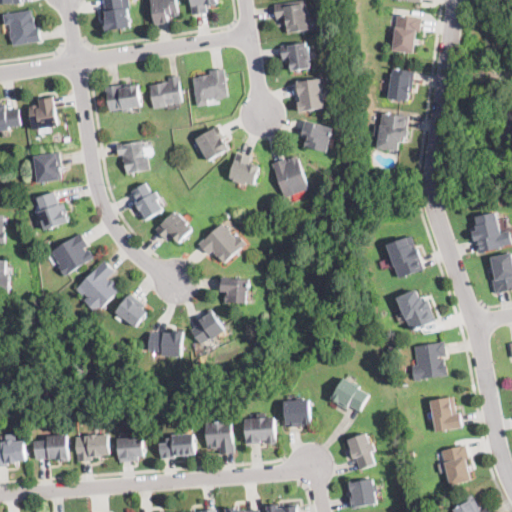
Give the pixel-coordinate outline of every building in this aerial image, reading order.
[(123,0),(125,9),(129,8),(133,28),(107,32),(106,29),(105,22),(107,22),(106,18),(107,17),(104,0),(123,0)] [(168,22),(162,23),(162,22),(156,23),(151,0),(177,0),(180,15),(169,17),(170,22),(168,22)] [(219,0),(220,4),(207,6),(208,13),(194,15),(193,6),(194,6),(192,0),(219,0)] [(307,0),(309,11),(310,10),(312,14),(312,17),(311,17),(313,30),(289,33),(288,22),(289,22),(289,19),(278,21),(278,18),(276,5),(307,0)] [(33,10),(34,16),(35,16),(37,28),(41,27),(43,41),(15,46),(14,40),(13,40),(11,31),(13,31),(12,24),(6,25),(6,24),(5,14),(33,10)] [(421,35),(420,40),(418,40),(416,53),(394,51),(399,15),(423,18),(421,35)] [(308,42),(309,46),(310,46),(312,59),(311,59),(312,68),(292,71),(291,61),(289,61),(288,59),(284,60),(284,59),(282,47),(308,42)] [(485,57),(481,63),(473,57),(479,49),(487,55),(485,57)] [(224,97),(225,100),(217,101),(216,99),(209,100),(210,105),(199,107),(194,79),(200,77),(200,76),(210,74),(210,70),(226,67),(231,96),(224,97)] [(415,80),(415,83),(414,92),(411,91),(410,101),(390,98),(391,91),(388,91),(389,80),(393,81),(394,68),(416,71),(415,80)] [(500,79),(511,79),(511,70),(501,70),(500,79)] [(184,92),(185,103),(177,105),(176,103),(173,104),(173,105),(169,106),(156,108),(155,107),(152,85),(161,84),(160,83),(170,81),(169,76),(181,74),(184,92)] [(317,109),(302,111),(297,82),(323,78),(327,108),(317,109)] [(141,83),(141,87),(143,106),(133,108),(133,111),(124,112),(124,109),(111,111),(110,100),(109,87),(141,83)] [(56,97),(58,107),(61,125),(35,130),(31,107),(41,105),(40,99),(56,96),(56,97)] [(0,108),(8,107),(9,110),(21,108),(23,126),(11,127),(11,130),(0,131),(0,108)] [(408,115),(407,128),(410,128),(409,137),(404,136),(403,143),(401,142),(400,150),(380,148),(381,136),(375,136),(375,129),(376,125),(382,125),(383,113),(408,115)] [(334,128),(327,153),(305,147),(308,136),(302,134),(306,120),(334,128)] [(227,143),(228,144),(229,143),(232,148),(211,161),(208,156),(205,158),(201,151),(203,149),(197,139),(218,126),(224,135),(223,136),(227,143)] [(146,141),(147,147),(151,146),(154,148),(155,154),(154,156),(150,157),(152,169),(129,173),(127,165),(126,165),(124,156),(119,157),(117,145),(146,139),(146,141)] [(260,171),(255,187),(235,180),(235,179),(232,178),(237,161),(236,161),(239,151),(253,156),(250,163),(261,167),(260,171)] [(61,165),(61,167),(64,166),(65,173),(62,174),(63,179),(40,183),(36,156),(59,153),(61,165)] [(298,155),(298,158),(300,157),(311,188),(286,197),(273,163),(286,158),(287,162),(290,161),(289,159),(298,155)] [(153,191),(155,193),(159,191),(163,197),(159,200),(165,209),(146,221),(140,211),(141,210),(137,203),(139,202),(133,192),(148,183),(153,191)] [(56,193),(60,204),(63,211),(66,210),(69,219),(60,222),(61,223),(46,229),(45,227),(40,212),(43,210),(38,198),(56,191),(56,193)] [(175,210),(180,215),(181,213),(191,223),(189,225),(194,229),(183,243),(174,235),(169,240),(160,232),(157,230),(175,210)] [(502,229),(503,233),(511,231),(511,235),(511,243),(505,245),(506,247),(479,254),(474,232),(479,231),(478,225),(479,225),(477,217),(498,212),(502,229)] [(5,225),(6,232),(8,232),(8,242),(0,242),(0,214),(5,214),(5,225)] [(223,223),(228,228),(229,227),(233,231),(232,232),(237,238),(241,235),(248,243),(226,263),(223,258),(221,259),(216,253),(217,252),(215,250),(211,254),(201,243),(223,223)] [(88,250),(90,249),(96,258),(67,276),(60,267),(62,266),(53,251),(82,232),(90,245),(86,247),(88,250)] [(417,246),(418,247),(419,247),(423,258),(421,258),(425,270),(401,278),(397,266),(395,267),(392,259),(394,259),(389,243),(414,235),(417,246)] [(511,289),(497,293),(494,279),(497,278),(493,258),(511,253),(511,289)] [(12,275),(11,294),(0,293),(0,259),(9,260),(8,274),(12,274),(12,275)] [(109,279),(111,280),(113,279),(118,285),(117,286),(121,291),(99,312),(86,299),(89,297),(86,294),(84,296),(77,289),(107,260),(117,271),(109,279)] [(250,290),(250,291),(248,291),(248,303),(226,302),(227,291),(220,291),(221,277),(250,279),(250,290)] [(418,290),(421,297),(423,297),(425,302),(430,300),(433,307),(432,308),(437,320),(413,331),(402,304),(399,298),(418,290)] [(141,324),(138,327),(118,312),(121,308),(132,293),(148,305),(145,309),(150,312),(141,324)] [(217,337),(215,338),(214,337),(203,345),(192,330),(203,323),(199,318),(212,309),(227,330),(217,337)] [(186,331),(186,332),(184,357),(164,356),(164,351),(151,350),(151,347),(152,333),(165,334),(165,333),(171,333),(171,331),(175,332),(175,330),(186,331)] [(441,357),(441,358),(445,358),(446,364),(449,364),(451,374),(415,380),(413,366),(419,365),(416,346),(446,341),(448,356),(441,357)] [(399,353),(392,354),(391,345),(398,344),(399,353)] [(371,394),(361,411),(350,405),(347,409),(339,404),(340,402),(333,399),(345,377),(361,386),(360,388),(371,394)] [(458,412),(463,412),(466,427),(438,432),(432,401),(455,397),(458,412)] [(304,398),(304,400),(311,400),(313,425),(288,427),(287,401),(298,401),(298,399),(304,398)] [(279,439),(280,442),(270,443),(270,440),(263,441),(263,443),(248,444),(248,440),(246,419),(278,416),(279,439)] [(233,419),(236,452),(221,453),(221,449),(210,449),(208,420),(233,419)] [(372,442),(372,444),(375,443),(378,450),(374,452),(379,464),(362,470),(358,458),(356,459),(356,457),(352,458),(348,448),(353,447),(350,439),(368,433),(372,442)] [(82,462),(80,462),(78,437),(110,434),(113,456),(94,457),(95,460),(82,462)] [(165,459),(163,459),(162,443),(170,443),(169,438),(174,438),(174,435),(196,434),(197,454),(176,456),(176,458),(165,459)] [(72,452),(72,459),(72,461),(63,461),(62,459),(57,460),(57,459),(40,460),(39,452),(38,440),(51,439),(51,436),(71,435),(72,452)] [(122,462),(121,462),(119,439),(146,437),(147,455),(140,456),(140,461),(122,462)] [(0,467),(0,442),(18,441),(28,440),(30,461),(10,462),(10,467),(0,467)] [(453,485),(448,486),(442,463),(446,462),(443,450),(467,443),(471,457),(467,458),(473,479),(453,485)] [(408,456),(407,456),(406,449),(407,448),(413,447),(414,455),(408,456)] [(378,503),(353,508),(350,493),(352,493),(350,483),(373,478),(378,503)] [(483,511),(490,507),(492,511),(456,511),(455,509),(466,503),(464,499),(474,494),(483,511)] [(217,511),(217,508),(204,509),(204,503),(191,504),(191,510),(182,511),(217,511)]
